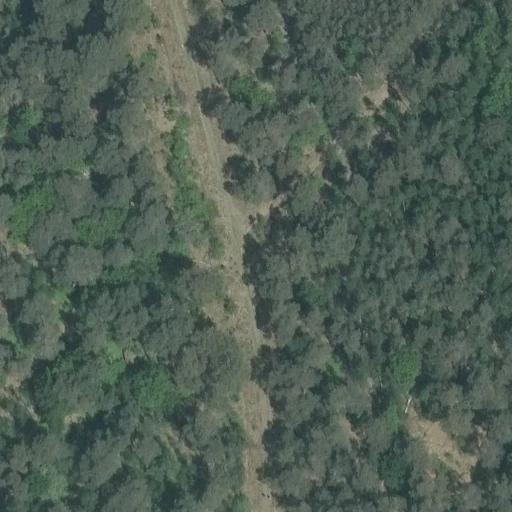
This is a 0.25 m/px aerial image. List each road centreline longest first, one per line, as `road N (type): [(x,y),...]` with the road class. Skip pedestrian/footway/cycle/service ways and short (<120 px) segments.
road 1 (unknown): [(274,0),(300,80),(352,186),(347,320),(381,409),(399,511)]
road 2 (track): [(175,0),(260,311),(267,511)]
